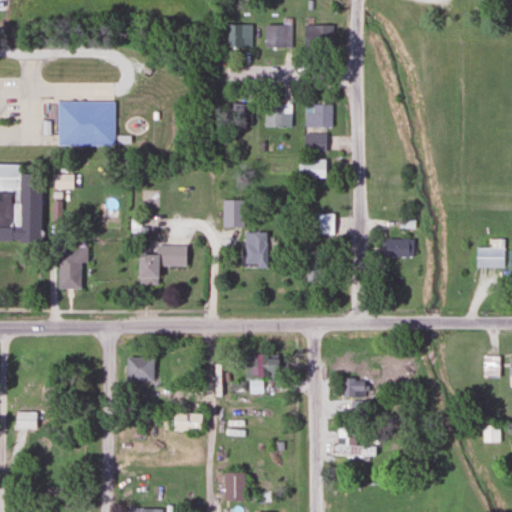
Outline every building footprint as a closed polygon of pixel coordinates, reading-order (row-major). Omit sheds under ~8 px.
[(251,24),(224,24),(224,53),(251,53),(251,24)] [(265,47),(290,47),(290,24),(265,24),(265,47)] [(331,25),(303,25),(303,44),(331,44),(331,25)] [(57,101),(57,143),(116,143),(115,100),(57,101)] [(290,104),(263,104),(263,128),(290,128),(290,104)] [(304,127),(329,127),(329,105),(304,105),(304,127)] [(325,133),(303,133),(303,152),(325,152),(325,133)] [(296,178),(326,178),(326,159),(296,159),(296,178)] [(0,237),(18,238),(18,240),(40,240),(40,173),(21,172),(21,162),(0,162),(0,237)] [(242,228),(242,200),(221,200),(221,228),(242,228)] [(334,235),(334,214),(315,214),(315,235),(334,235)] [(265,267),(265,232),(243,232),(243,267),(265,267)] [(412,239),(383,239),(383,257),(412,257),(412,239)] [(504,268),(504,240),(488,240),(488,249),(474,249),(474,268),(504,268)] [(184,246),(155,245),(154,255),(136,255),(135,285),(156,285),(156,266),(183,267),(184,246)] [(56,290),(82,290),(82,247),(56,247),(56,290)] [(277,354),(244,354),(244,379),(248,379),(248,393),(261,393),(261,377),(277,377),(277,354)] [(124,381),(151,381),(151,357),(124,357),(124,381)] [(340,398),(362,398),(362,378),(340,378),(340,398)] [(35,413),(15,413),(15,429),(35,429),(35,413)] [(200,413),(172,413),(172,432),(200,432),(200,413)] [(499,426),(481,426),(481,442),(499,442),(499,426)] [(375,455),(375,446),(328,446),(328,455),(375,455)] [(243,501),(243,473),(222,473),(222,501),(243,501)] [(60,477),(39,477),(39,497),(60,497),(60,477)]
